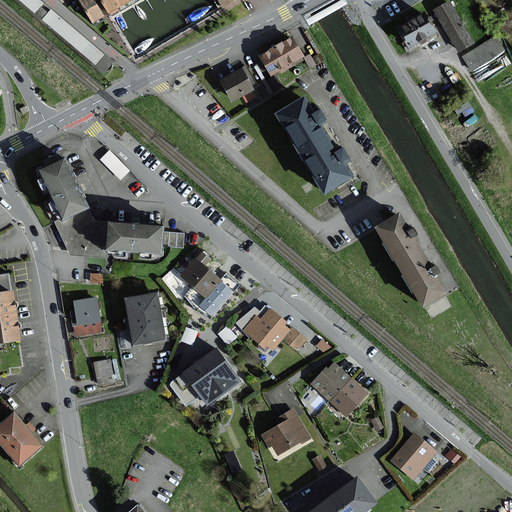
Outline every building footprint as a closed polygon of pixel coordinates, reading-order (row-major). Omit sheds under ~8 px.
[(103,16),(93,0),(79,0),(93,22),(103,16)] [(101,0),(109,13),(130,0),(101,0)] [(435,10),(463,57),(477,49),(449,2),(435,10)] [(426,13),(398,28),(408,47),(436,32),(426,13)] [(84,46),(82,50),(98,60),(105,48),(74,29),(72,32),(79,36),(76,41),(84,46)] [(504,51),(496,37),(477,49),(463,57),(471,71),(504,51)] [(261,56),(271,75),(304,57),(293,38),(261,56)] [(222,80),(233,101),(253,90),(242,69),(222,80)] [(304,98),(278,114),(325,193),(351,177),(339,157),(316,119),(304,98)] [(122,177),(131,167),(110,147),(101,157),(122,177)] [(87,207),(64,159),(40,170),(63,218),(87,207)] [(78,255),(106,257),(107,250),(109,222),(93,221),(87,207),(63,218),(55,222),(66,245),(70,255),(78,255)] [(397,215),(375,229),(422,307),(444,294),(432,273),(409,234),(397,215)] [(162,231),(162,226),(109,222),(107,250),(160,254),(161,246),(162,231)] [(183,247),(184,233),(162,231),(161,246),(183,247)] [(196,259),(182,276),(207,298),(201,305),(212,315),(232,291),(221,282),(222,280),(205,266),(211,259),(203,251),(196,259)] [(0,275),(0,293),(11,292),(8,274),(0,275)] [(0,342),(18,340),(20,339),(17,320),(14,300),(13,291),(11,292),(0,293),(0,342)] [(157,295),(127,300),(135,343),(164,338),(157,295)] [(97,297),(73,301),(77,325),(101,321),(97,297)] [(236,323),(249,338),(251,336),(265,347),(267,344),(273,350),(290,330),(284,325),(287,322),(283,318),(270,308),(269,309),(265,306),(261,312),(256,308),(255,308),(236,323)] [(228,342),(237,335),(229,324),(220,331),(228,342)] [(306,339),(293,329),(284,340),(296,349),(299,345),(301,346),(306,339)] [(22,366),(18,340),(0,342),(0,375),(11,374),(10,368),(22,366)] [(209,404),(238,382),(215,351),(186,372),(170,384),(186,406),(202,394),(209,404)] [(110,360),(95,363),(99,384),(114,381),(110,360)] [(312,384),(330,401),(352,379),(335,363),(328,370),(326,369),(312,384)] [(346,417),(368,394),(352,379),(330,401),(346,417)] [(283,423),(262,435),(269,446),(272,444),(278,454),(301,441),(302,443),(310,438),(293,410),(280,417),(283,423)] [(0,441),(20,464),(41,446),(14,415),(0,426),(0,441)] [(383,427),(378,418),(373,421),(378,430),(383,427)] [(436,452),(415,434),(392,461),(413,479),(436,452)] [(226,451),(233,469),(242,466),(235,448),(226,451)] [(460,457),(451,450),(446,456),(455,463),(460,457)] [(325,466),(320,457),(314,460),(320,470),(325,466)] [(363,511),(376,502),(357,478),(312,511),(363,511)]
